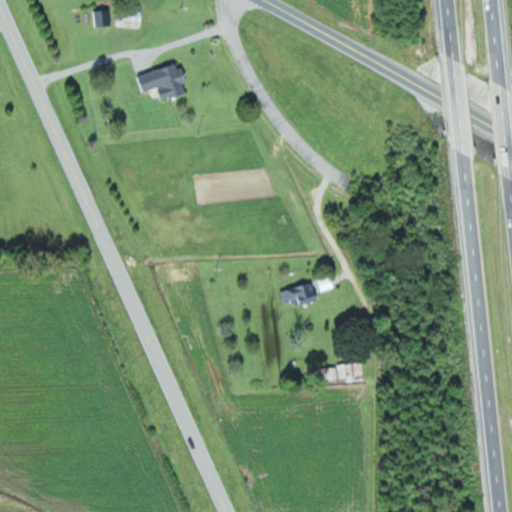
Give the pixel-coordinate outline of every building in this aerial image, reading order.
[(117,26),(144,27),(145,9),(119,7),(117,26)] [(94,27),(114,24),(112,8),(92,11),(94,27)] [(187,81),(181,62),(140,75),(145,91),(160,87),(164,99),(187,92),(184,82),(187,81)] [(320,279),(322,290),(335,287),(333,276),(320,279)] [(286,306),(319,300),(316,282),(283,289),(286,306)]
